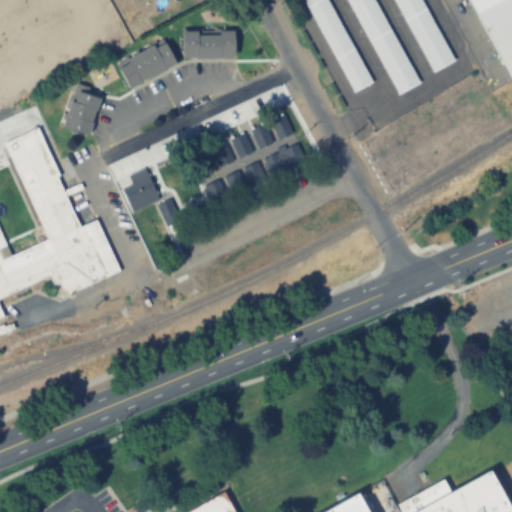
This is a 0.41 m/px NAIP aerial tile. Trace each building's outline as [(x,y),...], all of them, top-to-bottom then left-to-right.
[(302,0),(350,94),(370,84),(326,0),(302,0)] [(373,0),(346,0),(391,97),(413,87),(373,0)] [(391,0),(425,75),(447,65),(417,0),(391,0)] [(511,0),(468,0),(505,79),(511,75),(511,0)] [(182,31),(182,60),(233,59),(233,31),(182,31)] [(115,63),(127,89),(175,66),(163,41),(115,63)] [(89,135),(98,98),(85,94),(87,88),(73,84),(61,128),(89,135)] [(276,141),(291,134),(282,114),(267,120),(276,141)] [(271,142),(262,123),(248,130),(257,149),(271,142)] [(0,318),(2,318),(0,311),(0,295),(52,277),(58,296),(117,274),(97,220),(76,228),(39,128),(5,141),(42,242),(7,255),(0,237),(0,318)] [(251,152),(241,132),(227,139),(237,159),(251,152)] [(261,157),(270,179),(304,163),(294,142),(261,157)] [(232,161),(224,144),(210,150),(218,168),(232,161)] [(213,169),(202,151),(192,157),(203,175),(213,169)] [(251,189),(265,182),(255,162),(241,168),(251,189)] [(177,179),(170,166),(160,172),(167,185),(177,179)] [(125,176),(130,185),(119,190),(130,212),(159,199),(143,167),(125,176)] [(223,177),(232,194),(244,188),(235,171),(223,177)] [(202,186),(211,207),(226,201),(217,179),(202,186)] [(157,204),(162,226),(176,223),(171,201),(157,204)] [(232,511),(221,494),(185,511),(511,511),(511,509),(490,469),(413,511),(366,511),(356,494),(322,511),(232,511)]
